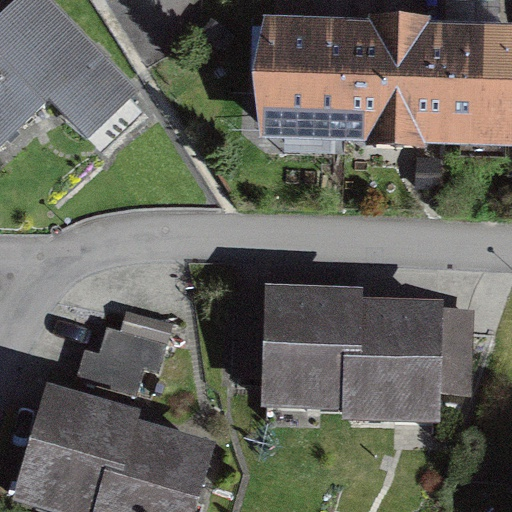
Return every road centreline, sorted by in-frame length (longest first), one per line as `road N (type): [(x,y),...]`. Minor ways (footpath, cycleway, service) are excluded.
road 1 (residential): [(87,279),(155,241),(266,254),(511,253)]
road 2 (residential): [(0,387),(38,307),(87,279)]
